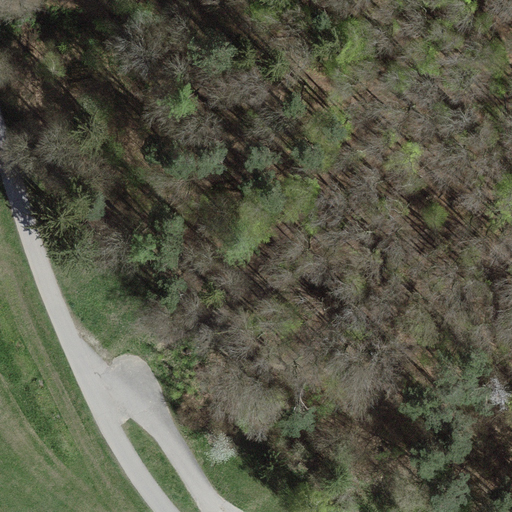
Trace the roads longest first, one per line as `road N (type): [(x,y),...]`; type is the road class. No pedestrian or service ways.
road 1 (unclassified): [(0,140),(125,467),(166,511)]
road 2 (track): [(217,511),(152,424),(131,410),(102,411)]
